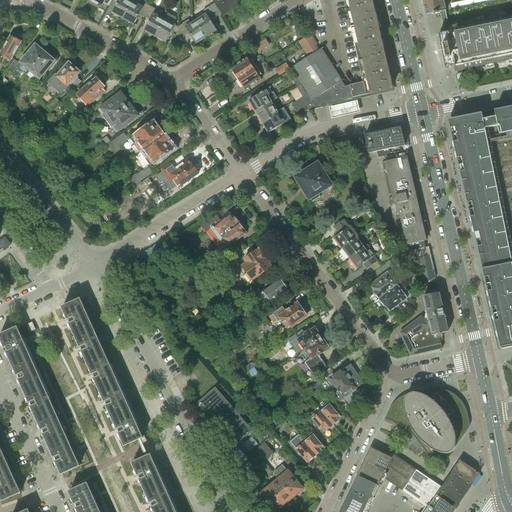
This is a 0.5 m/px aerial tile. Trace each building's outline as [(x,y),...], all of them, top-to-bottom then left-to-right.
[(113,0),(117,2),(112,12),(122,18),(132,1),(130,0),(113,0)] [(212,0),(223,16),(248,0),(212,0)] [(344,0),(350,27),(376,21),(370,0),(344,0)] [(446,11),(445,7),(443,1),(443,0),(422,0),(426,16),(440,12),(443,28),(442,28),(443,33),(438,34),(440,44),(441,44),(444,58),(443,58),(445,68),(453,67),(454,71),(457,71),(457,73),(455,76),(456,81),(459,83),(464,82),(466,79),(465,74),(462,72),(462,70),(464,69),(472,67),(472,68),(475,67),(476,69),(482,68),(482,66),(486,65),(486,64),(493,63),(497,63),(497,65),(504,63),(504,61),(507,60),(511,59),(511,0),(511,4),(511,14),(506,15),(506,16),(499,17),(495,18),(494,16),(488,17),(488,19),(484,20),(477,22),(477,21),(474,22),(473,20),(466,22),(466,24),(463,24),(463,25),(456,26),(449,27),(445,11),(446,11)] [(143,7),(132,1),(122,18),(134,24),(140,14),(144,17),(150,6),(145,3),(143,7)] [(164,19),(154,14),(157,9),(150,6),(144,17),(150,20),(145,30),(155,36),(164,19)] [(205,14),(195,20),(206,37),(216,30),(210,21),(215,18),(208,6),(202,10),(205,14)] [(164,19),(155,36),(166,42),(170,35),(173,36),(173,38),(175,39),(177,39),(178,40),(179,41),(184,37),(177,26),(164,19)] [(206,37),(195,20),(190,23),(188,20),(183,23),(177,26),(184,37),(189,34),(195,43),(206,37)] [(376,21),(350,27),(358,61),(384,55),(376,21)] [(345,86),(321,49),(318,50),(315,45),(317,44),(311,34),(299,41),(308,57),(290,68),(301,84),(289,91),(296,102),(297,101),(302,98),(309,109),(315,106),(353,98),(350,85),(345,86)] [(9,35),(0,51),(0,52),(11,59),(21,42),(20,42),(21,41),(20,39),(16,37),(14,37),(14,38),(9,35)] [(255,52),(263,47),(266,45),(263,41),(252,48),(255,52)] [(30,70),(45,52),(39,47),(38,48),(35,46),(32,49),(32,48),(25,56),(26,56),(21,63),(22,63),(18,68),(26,75),(28,72),(30,70)] [(45,52),(30,70),(28,72),(34,78),(36,76),(39,78),(45,72),(51,65),(51,64),(54,61),(51,58),(51,57),(45,52)] [(384,55),(358,61),(363,82),(350,85),(353,98),(391,89),(384,55)] [(261,75),(260,73),(251,60),(249,62),(247,58),(230,69),(233,72),(234,72),(235,73),(235,76),(239,79),(240,84),(243,85),(243,86),(242,87),(245,91),(261,80),(259,76),(261,75)] [(14,60),(7,68),(13,73),(20,64),(14,60)] [(275,69),(279,74),(290,67),(286,62),(275,69)] [(72,84),(77,78),(76,77),(80,72),(75,69),(76,67),(73,65),(72,65),(69,63),(50,84),(61,94),(71,83),(72,84)] [(97,78),(79,93),(88,104),(104,91),(102,89),(104,86),(102,84),(103,82),(101,80),(98,80),(97,78)] [(31,87),(36,92),(43,84),(38,79),(31,87)] [(255,111),(271,101),(272,101),(266,90),(249,100),(255,111)] [(105,113),(110,119),(131,103),(125,96),(123,97),(120,93),(120,94),(119,93),(114,97),(114,98),(98,110),(102,115),(105,113)] [(309,109),(302,98),(297,101),(304,113),(309,109)] [(45,108),(49,113),(57,106),(52,101),(45,108)] [(271,101),(255,111),(263,124),(272,119),(270,117),(278,112),(271,101)] [(304,113),(297,101),(296,102),(291,104),(299,116),(304,113)] [(357,102),(329,109),(331,121),(360,114),(357,102)] [(131,103),(110,119),(115,125),(112,128),(115,132),(132,120),(132,121),(137,117),(137,116),(134,112),(136,110),(131,103)] [(454,118),(448,119),(450,129),(455,128),(456,141),(453,142),(457,158),(459,158),(462,171),(460,172),(467,203),(469,203),(472,216),(470,217),(474,233),(476,232),(479,246),(477,246),(482,269),(484,278),(486,277),(489,291),(487,291),(491,308),(493,307),(496,321),(494,321),(501,349),(511,346),(511,106),(494,110),(482,113),(471,115),(454,118)] [(272,119),(263,124),(269,133),(279,127),(281,129),(285,125),(283,124),(284,123),(278,112),(270,117),(272,119)] [(88,113),(79,120),(84,126),(92,119),(88,113)] [(154,120),(129,138),(140,152),(164,134),(164,133),(165,132),(162,127),(160,127),(159,127),(154,120)] [(400,127),(365,135),(368,153),(405,146),(400,127)] [(124,134),(109,145),(113,150),(128,140),(124,134)] [(164,134),(140,152),(150,166),(174,148),(169,141),(170,139),(167,134),(165,135),(164,135),(164,134)] [(100,142),(103,147),(110,142),(106,137),(100,142)] [(347,138),(330,142),(333,156),(354,151),(347,138)] [(392,154),(382,156),(384,162),(394,159),(392,154)] [(427,240),(412,176),(409,166),(407,156),(394,159),(384,162),(392,197),(388,198),(390,206),(395,205),(397,214),(399,214),(406,245),(417,242),(424,241),(427,240)] [(171,165),(155,176),(161,183),(163,182),(170,192),(198,172),(197,171),(197,170),(199,169),(195,164),(194,166),(193,166),(192,164),(191,165),(187,160),(175,169),(171,165)] [(317,164),(296,177),(301,186),(301,187),(303,190),(304,190),(309,198),(310,198),(312,201),(320,197),(318,193),(330,185),(317,164)] [(136,175),(130,178),(136,187),(137,186),(141,183),(140,181),(152,172),(148,167),(137,176),(136,175)] [(141,191),(152,183),(148,178),(141,183),(137,186),(141,191)] [(43,223),(33,212),(29,216),(39,227),(43,223)] [(230,213),(220,221),(216,215),(202,226),(206,232),(211,228),(218,238),(240,222),(236,217),(234,216),(233,217),(230,213)] [(342,248),(356,237),(358,236),(345,218),(334,226),(339,234),(335,238),(342,248)] [(240,222),(218,238),(226,249),(246,233),(243,230),(244,229),(244,227),(240,222)] [(0,250),(10,243),(5,237),(0,240),(0,250)] [(356,237),(342,248),(350,258),(364,248),(356,237)] [(424,241),(417,242),(419,249),(425,247),(424,241)] [(139,255),(141,260),(158,249),(156,245),(155,246),(139,255)] [(377,261),(373,256),(375,255),(368,245),(364,248),(350,258),(357,268),(362,264),(366,269),(377,261)] [(435,277),(428,247),(425,247),(419,249),(403,253),(416,270),(420,268),(424,285),(435,277)] [(246,292),(253,287),(256,285),(253,280),(271,266),(270,265),(271,263),(269,260),(267,260),(259,249),(244,259),(246,262),(241,265),(246,272),(242,275),(248,282),(242,286),(246,292)] [(215,256),(204,264),(208,269),(219,261),(215,256)] [(230,258),(220,265),(225,272),(235,265),(230,258)] [(374,291),(379,298),(401,282),(395,275),(392,277),(387,271),(369,284),(374,291)] [(258,294),(266,305),(288,289),(287,289),(288,286),(285,282),(283,282),(280,278),(258,294)] [(401,282),(379,298),(385,306),(385,305),(389,311),(409,296),(410,294),(401,282)] [(257,292),(253,287),(246,292),(250,298),(257,292)] [(424,296),(427,312),(428,315),(427,316),(422,318),(421,316),(400,332),(411,356),(442,348),(440,338),(438,338),(437,338),(437,337),(438,337),(438,336),(437,336),(437,335),(436,335),(437,334),(448,331),(439,292),(424,296)] [(62,307),(75,335),(92,327),(80,299),(62,307)] [(282,307),(269,316),(273,323),(280,319),(287,329),(306,315),(305,314),(307,313),(304,308),(302,310),(298,303),(285,312),(282,307)] [(27,324),(27,325),(30,332),(35,329),(32,322),(30,323),(27,324)] [(0,335),(0,336),(12,363),(29,355),(22,339),(17,327),(0,335)] [(105,354),(92,327),(75,335),(87,362),(105,354)] [(297,340),(304,349),(324,335),(320,330),(318,331),(315,327),(310,330),(309,330),(304,333),(300,329),(290,336),(295,341),(297,340)] [(327,367),(319,355),(324,351),(324,350),(329,346),(326,343),(327,340),(324,335),(304,349),(310,358),(305,362),(314,376),(327,367)] [(105,354),(87,362),(99,389),(117,381),(105,354)] [(29,355),(12,363),(24,390),(42,383),(29,355)] [(251,363),(245,367),(252,376),(257,373),(251,363)] [(351,363),(343,368),(334,374),(332,372),(328,375),(325,371),(321,375),(317,378),(326,390),(329,388),(338,400),(357,387),(360,385),(357,380),(360,378),(351,363)] [(197,373),(176,384),(177,386),(178,390),(200,378),(197,373)] [(129,409),(117,381),(99,389),(112,416),(129,409)] [(42,383),(24,390),(37,418),(54,410),(42,383)] [(327,394),(326,393),(320,386),(317,389),(323,397),(327,394)] [(253,431),(215,387),(194,405),(203,416),(208,412),(211,416),(206,420),(231,449),(253,431)] [(467,413),(466,411),(465,409),(464,407),(463,405),(462,403),(461,401),(460,400),(458,398),(457,397),(456,396),(454,394),(451,392),(450,392),(447,391),(430,394),(429,389),(411,393),(409,393),(406,394),(404,395),(402,396),(400,397),(397,399),(396,401),(395,401),(393,403),(391,405),(390,408),(389,410),(385,418),(404,427),(408,423),(417,435),(417,436),(419,438),(421,440),(424,442),(425,443),(423,445),(426,449),(429,447),(431,449),(434,450),(436,451),(437,452),(439,452),(440,452),(442,453),(443,453),(445,453),(448,453),(449,452),(451,452),(451,451),(452,451),(453,450),(465,433),(468,429),(468,428),(468,427),(469,426),(469,425),(469,424),(469,423),(469,422),(467,413)] [(299,401),(293,405),(303,418),(304,414),(302,411),(305,409),(299,401)] [(325,406),(320,411),(331,424),(340,416),(328,401),(324,405),(325,406)] [(303,418),(293,405),(290,408),(296,416),(296,415),(299,418),(303,418)] [(142,437),(129,409),(112,416),(125,445),(142,437)] [(54,410),(37,418),(49,445),(66,437),(54,410)] [(331,424),(320,411),(315,415),(313,413),(310,416),(323,431),(331,424)] [(282,424),(276,417),(266,425),(270,429),(271,431),(275,428),(276,429),(282,424)] [(324,447),(312,432),(311,432),(307,435),(308,436),(303,440),(315,454),(324,447)] [(66,437),(49,445),(58,466),(61,473),(79,466),(66,437)] [(251,437),(243,444),(249,451),(257,444),(251,437)] [(315,454),(303,440),(301,437),(295,441),(297,443),(293,447),(306,462),(315,454)] [(272,453),(264,443),(255,451),(263,461),(272,453)] [(376,446),(375,450),(390,457),(392,453),(391,453),(376,446)] [(371,448),(364,462),(385,472),(391,458),(390,457),(375,450),(371,448)] [(404,462),(392,453),(390,457),(391,458),(385,472),(382,476),(390,482),(404,462)] [(133,463),(145,490),(162,482),(150,455),(133,463)] [(460,461),(452,473),(471,486),(479,474),(460,461)] [(364,462),(357,475),(378,485),(382,476),(385,472),(364,462)] [(416,470),(404,462),(390,482),(402,490),(416,470)] [(7,464),(0,466),(0,494),(3,500),(20,492),(7,464)] [(241,471),(244,476),(245,476),(254,469),(250,464),(241,471)] [(416,470),(402,490),(415,499),(428,479),(416,470)] [(288,471),(278,479),(293,496),(297,493),(298,493),(300,491),(301,490),(302,488),(288,471)] [(452,473),(441,488),(436,496),(455,509),(471,486),(452,473)] [(357,475),(351,489),(372,498),(378,485),(357,475)] [(293,496),(278,479),(269,487),(283,504),(284,503),(286,503),(288,501),(288,500),(293,496)] [(441,488),(428,479),(415,499),(428,508),(428,506),(436,496),(441,488)] [(162,482),(145,490),(154,511),(169,511),(175,510),(162,482)] [(87,483),(69,491),(78,511),(97,511),(99,511),(87,483)] [(283,504),(269,487),(259,494),(270,507),(270,509),(272,511),(275,511),(279,509),(279,507),(283,504)] [(365,511),(372,498),(351,489),(345,502),(365,511)] [(452,511),(455,509),(436,496),(428,506),(436,511),(452,511)] [(365,511),(345,502),(339,511),(365,511)]
